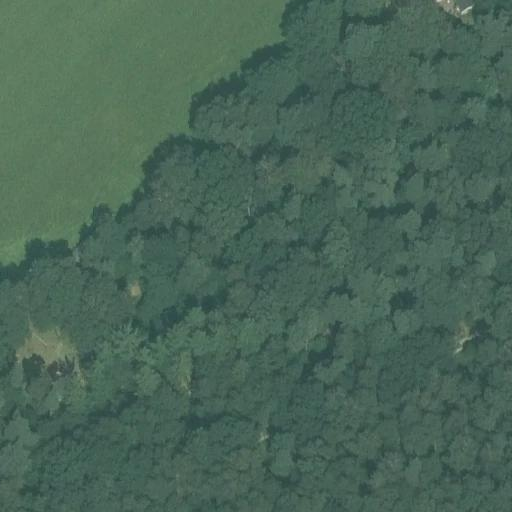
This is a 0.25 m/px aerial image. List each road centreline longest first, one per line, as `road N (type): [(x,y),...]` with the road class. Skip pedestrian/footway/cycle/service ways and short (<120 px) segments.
road 1 (track): [(361,403),(371,261),(363,219),(489,66),(509,57),(511,64)]
road 2 (track): [(124,511),(361,403)]
road 3 (track): [(361,403),(511,335)]
